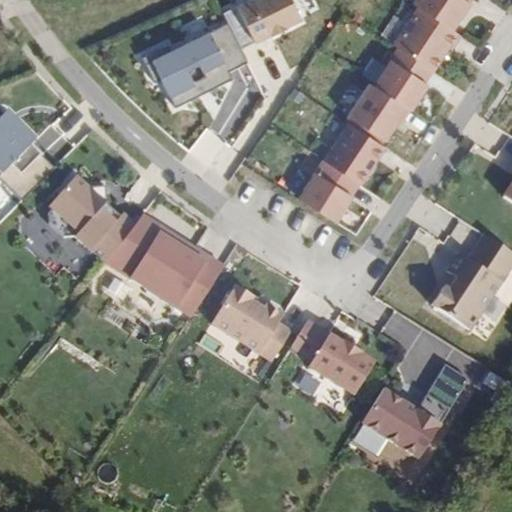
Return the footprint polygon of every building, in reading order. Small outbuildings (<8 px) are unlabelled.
[(288,0),(247,0),(220,13),(239,50),(268,35),(269,36),(283,29),(283,28),(299,20),(288,0)] [(413,0),(411,5),(450,31),(470,0),(413,0)] [(450,31),(416,8),(392,46),(430,71),(445,47),(449,50),(459,36),(450,31)] [(189,36),(208,28),(203,17),(184,25),(189,36)] [(360,32),(345,21),(336,32),(351,44),(360,32)] [(164,46),(139,58),(152,84),(159,80),(173,109),(231,80),(227,73),(246,63),(239,50),(225,24),(169,52),(164,46)] [(430,71),(396,49),(372,87),(408,111),(425,85),(422,83),(430,71)] [(367,84),(343,122),(380,146),(395,122),(400,124),(408,111),(372,87),(367,84)] [(56,171),(34,151),(38,147),(6,113),(0,118),(0,179),(3,182),(1,184),(25,204),(56,171)] [(347,124),(322,162),(359,186),(368,173),(366,171),(373,161),(375,162),(384,148),(380,146),(347,124)] [(93,193),(75,177),(47,209),(50,212),(48,215),(47,226),(63,239),(75,236),(91,250),(91,249),(104,260),(134,222),(121,212),(118,215),(106,205),(106,191),(93,193)] [(353,199),(316,177),(299,205),(335,227),(353,199)] [(221,268),(140,217),(104,260),(189,318),(221,268)] [(453,270),(430,306),(468,331),(511,263),(511,255),(483,236),(466,261),(456,254),(448,267),(453,270)] [(289,319),(234,289),(211,332),(266,361),(284,327),(289,319)] [(372,365),(305,323),(289,348),(310,362),(307,368),(352,396),(372,365)] [(295,333),(284,327),(266,361),(276,367),(295,333)] [(414,412),(380,390),(360,424),(417,460),(466,381),(443,367),(414,412)]
